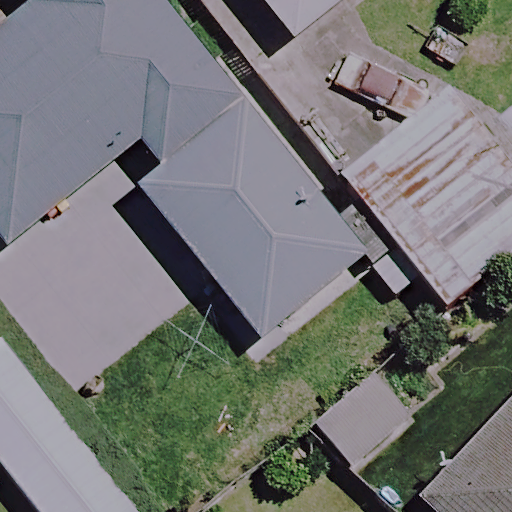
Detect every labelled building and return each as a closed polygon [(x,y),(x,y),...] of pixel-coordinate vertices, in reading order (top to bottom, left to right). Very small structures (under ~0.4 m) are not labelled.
[(142,147),(165,176),(243,114),(152,0),(20,0),(35,18),(0,45),(0,245),(6,254),(142,147)] [(255,0),(294,48),(355,0),(255,0)] [(511,264),(511,120),(487,140),(455,100),(346,185),(447,315),(511,264)] [(127,511),(0,353),(0,469),(34,511),(127,511)] [(433,511),(511,511),(511,417),(427,505),(433,511)]
